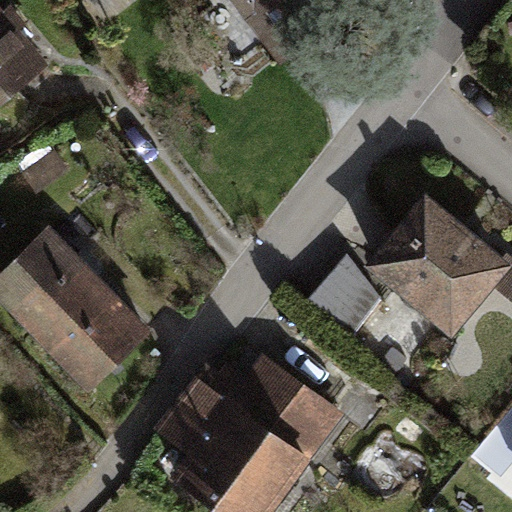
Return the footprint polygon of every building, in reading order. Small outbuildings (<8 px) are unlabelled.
[(0,0),(0,94),(46,56),(0,0)] [(242,0),(286,51),(347,0),(242,0)] [(511,261),(427,183),(359,256),(446,336),(511,265),(511,261)] [(49,220),(0,268),(0,292),(92,384),(153,322),(49,220)] [(318,307),(367,331),(388,288),(340,264),(318,307)] [(202,369),(153,441),(180,459),(171,472),(230,511),(264,511),(341,399),(267,349),(237,393),(202,369)]
